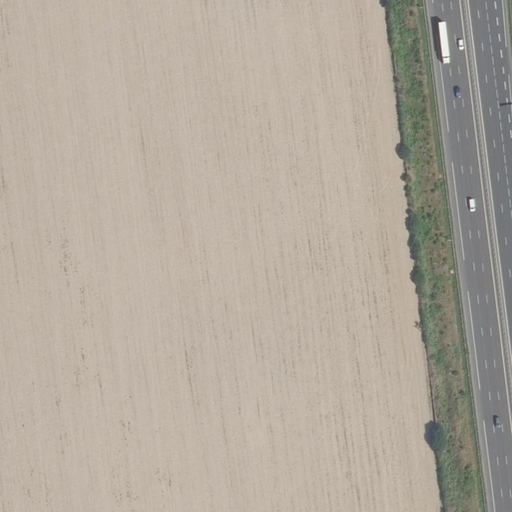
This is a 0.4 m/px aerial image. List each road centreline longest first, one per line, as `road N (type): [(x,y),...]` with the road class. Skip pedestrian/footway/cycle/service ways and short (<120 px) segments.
road 1 (motorway): [(445,0),(508,511)]
road 2 (motorway): [(511,250),(481,0)]
